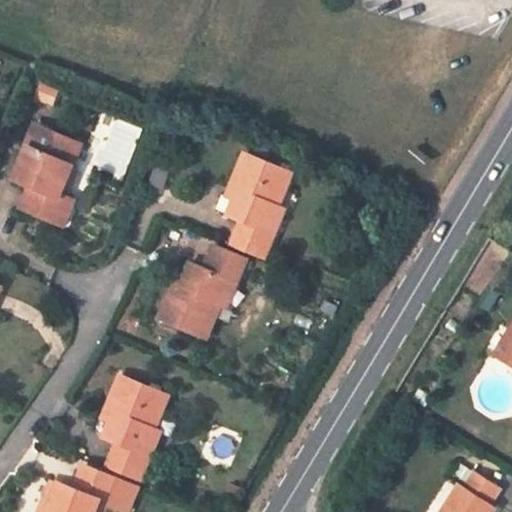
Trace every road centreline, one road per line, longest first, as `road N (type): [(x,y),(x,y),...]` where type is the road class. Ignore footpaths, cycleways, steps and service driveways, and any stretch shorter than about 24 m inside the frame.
road 1 (secondary): [(511,132),(281,511)]
road 2 (residential): [(0,466),(63,380),(124,264)]
